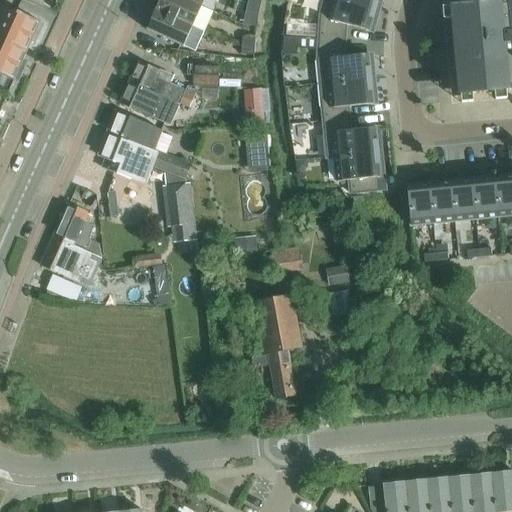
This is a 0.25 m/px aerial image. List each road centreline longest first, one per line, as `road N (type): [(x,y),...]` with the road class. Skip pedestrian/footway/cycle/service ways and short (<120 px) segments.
road 1 (residential): [(288,448),(21,472),(0,463)]
road 2 (tertiary): [(0,254),(115,0)]
road 3 (residential): [(415,0),(403,45),(411,142),(511,133)]
road 4 (residential): [(511,424),(288,448)]
